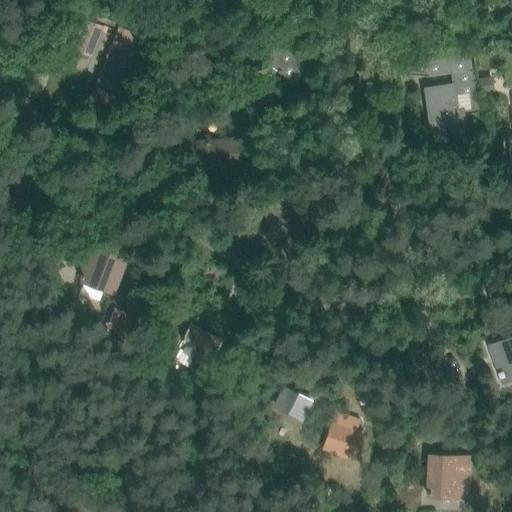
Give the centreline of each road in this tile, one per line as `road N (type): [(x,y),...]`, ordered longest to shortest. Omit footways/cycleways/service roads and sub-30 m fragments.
road 1 (track): [(432,302),(320,306),(208,283),(75,210),(0,133)]
road 2 (track): [(355,0),(432,302)]
